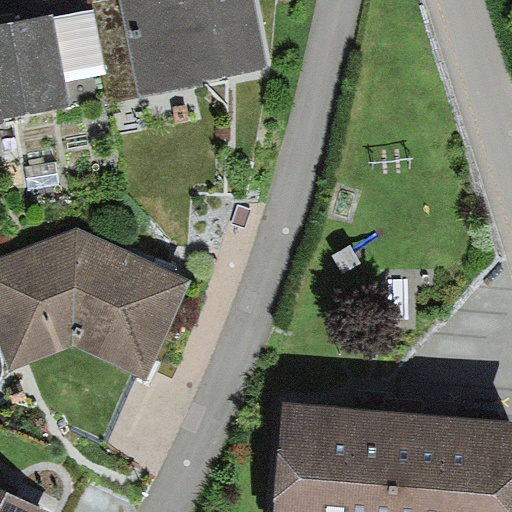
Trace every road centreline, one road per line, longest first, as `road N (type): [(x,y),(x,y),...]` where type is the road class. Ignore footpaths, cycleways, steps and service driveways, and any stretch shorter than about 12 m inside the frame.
road 1 (residential): [(155,511),(350,0)]
road 2 (residential): [(458,0),(511,170)]
